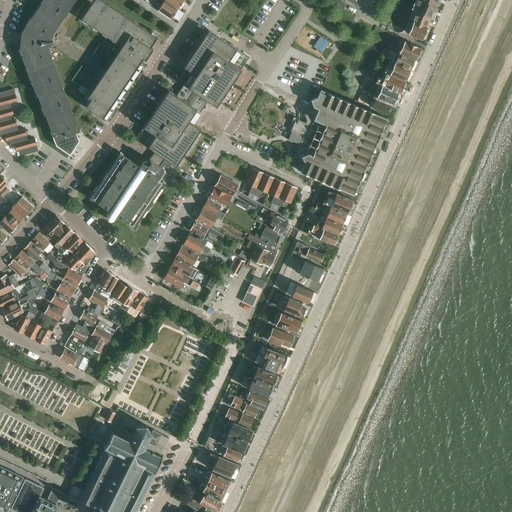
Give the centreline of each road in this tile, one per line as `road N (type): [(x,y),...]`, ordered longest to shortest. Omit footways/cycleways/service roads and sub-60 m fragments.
road 1 (residential): [(453,0),(226,511)]
road 2 (residential): [(54,202),(183,31)]
road 3 (residential): [(141,282),(222,142)]
road 4 (residential): [(141,282),(219,322),(239,282)]
road 5 (residential): [(47,356),(105,250)]
